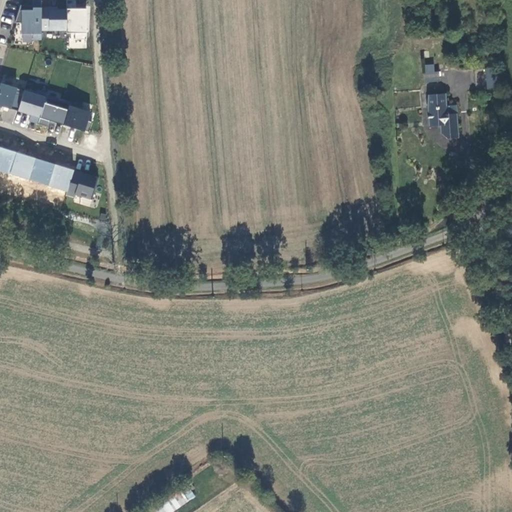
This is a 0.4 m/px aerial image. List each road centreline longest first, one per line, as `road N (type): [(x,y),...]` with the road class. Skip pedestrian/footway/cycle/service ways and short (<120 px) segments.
road 1 (unclassified): [(492,206),(432,241),(286,283),(174,287),(0,250)]
road 2 (track): [(511,362),(495,281),(492,206)]
